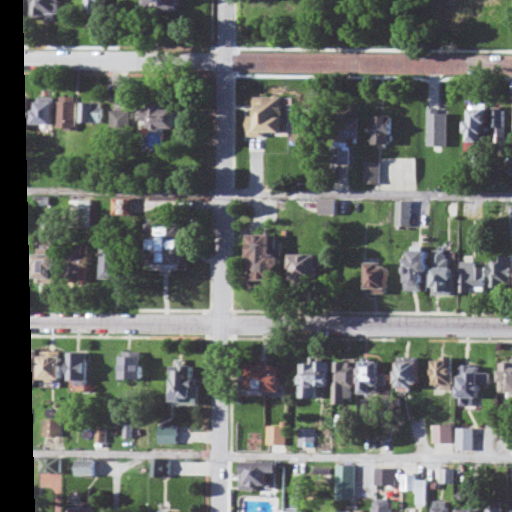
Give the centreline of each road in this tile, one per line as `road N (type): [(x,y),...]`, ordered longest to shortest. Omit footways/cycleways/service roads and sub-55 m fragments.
road 1 (residential): [(217,511),(222,0)]
road 2 (residential): [(0,65),(511,70)]
road 3 (residential): [(511,326),(0,322)]
